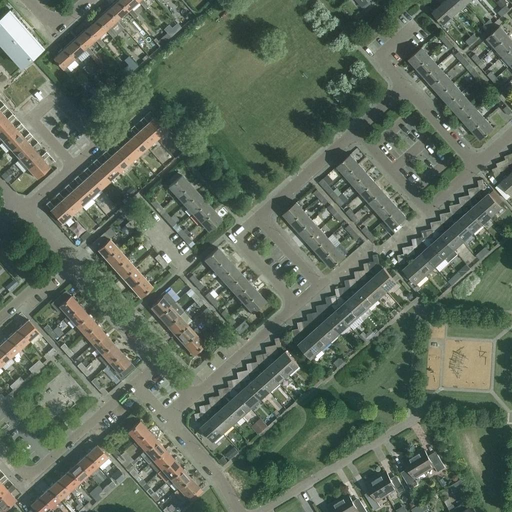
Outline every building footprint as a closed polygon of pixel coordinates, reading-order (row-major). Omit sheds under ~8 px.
[(117,20),(124,28),(127,25),(120,17),(127,11),(128,11),(118,0),(107,10),(117,20)] [(128,11),(127,11),(134,18),(137,16),(131,8),(138,1),(137,0),(118,0),(128,11)] [(137,0),(138,1),(145,9),(148,6),(143,0),(137,0)] [(459,10),(450,0),(445,0),(440,4),(451,17),(459,10)] [(467,3),(465,0),(450,0),(459,10),(467,3)] [(451,17),(440,4),(432,12),(443,24),(451,17)] [(0,34),(18,54),(13,58),(20,66),(41,47),(9,10),(0,17),(0,34)] [(106,30),(113,38),(116,35),(109,27),(117,20),(107,10),(97,19),(106,30)] [(95,39),(95,40),(102,47),(105,45),(98,37),(106,30),(97,19),(86,29),(95,39)] [(495,47),(508,35),(500,26),(486,37),(495,47)] [(84,49),(91,57),(94,54),(87,46),(95,40),(95,39),(86,29),(75,39),(84,49)] [(289,44),(308,63),(316,55),(299,38),(298,39),(292,33),(286,39),(290,43),(289,44)] [(444,43),(448,40),(443,34),(439,37),(444,43)] [(511,39),(508,35),(495,47),(503,56),(511,47),(511,39)] [(73,59),(80,67),(83,64),(76,56),(84,49),(75,39),(64,48),(73,59)] [(448,40),(444,43),(450,49),(453,46),(448,40)] [(488,49),(493,56),(497,52),(492,46),(488,49)] [(271,152),(282,165),(336,120),(323,105),(316,111),(302,94),(342,60),(331,47),(239,125),(257,147),(274,132),(282,142),(271,152)] [(417,68),(430,56),(422,47),(408,59),(417,68)] [(511,47),(503,56),(511,65),(511,63),(511,47)] [(73,59),(64,48),(53,58),(62,69),(69,76),(72,74),(66,66),(73,59)] [(460,61),(464,57),(459,51),(455,55),(460,61)] [(477,63),(480,59),(475,53),(471,57),(477,63)] [(430,56),(417,68),(424,77),(438,65),(430,56)] [(464,57),(460,61),(465,67),(469,63),(464,57)] [(480,59),(477,63),(482,69),(486,65),(480,59)] [(127,64),(132,70),(137,66),(132,60),(127,64)] [(438,65),(424,77),(432,86),(446,74),(438,65)] [(480,75),(474,69),(471,73),(476,79),(480,75)] [(491,71),(487,75),(492,81),(496,77),(491,71)] [(446,74),(432,86),(440,95),(454,83),(446,74)] [(481,85),(485,81),(480,75),(476,79),(481,85)] [(492,81),(498,86),(501,83),(496,77),(492,81)] [(454,83),(440,95),(448,103),(462,92),(454,83)] [(492,97),(496,93),(490,87),(487,91),(492,97)] [(508,98),(511,95),(507,89),(503,92),(508,98)] [(105,95),(100,90),(88,100),(93,105),(105,95)] [(462,92),(448,103),(456,112),(469,101),(462,92)] [(496,93),(492,97),(497,103),(501,99),(496,93)] [(469,101),(456,112),(464,121),(477,109),(469,101)] [(503,109),(508,115),(511,112),(506,105),(503,109)] [(477,109),(464,121),(472,130),(485,118),(477,109)] [(7,119),(0,125),(0,137),(2,140),(16,128),(10,122),(15,117),(12,114),(7,119)] [(157,139),(167,130),(154,116),(154,117),(148,122),(143,117),(140,120),(145,125),(157,139)] [(485,118),(472,130),(480,139),(494,128),(485,118)] [(16,128),(2,140),(11,150),(24,138),(24,137),(18,131),(24,127),(21,123),(16,128)] [(136,133),(148,147),(157,139),(145,125),(139,131),(134,126),(131,128),(135,134),(136,133)] [(24,138),(11,150),(19,159),(32,147),(27,141),(32,136),(29,133),(24,137),(24,138)] [(126,142),(138,155),(148,147),(136,133),(135,134),(129,139),(125,134),(121,137),(126,142)] [(41,156),(35,150),(40,145),(38,142),(32,147),(19,159),(27,168),(41,156)] [(126,142),(120,148),(115,142),(112,145),(117,150),(129,164),(138,155),(126,142)] [(107,159),(119,172),(129,164),(117,150),(110,156),(106,151),(103,154),(107,159)] [(27,168),(36,178),(50,166),(50,165),(49,166),(44,159),(49,155),(46,152),(41,156),(27,168)] [(345,175),(358,163),(350,154),(337,166),(345,175)] [(107,159),(101,164),(96,159),(93,162),(98,167),(110,181),(119,172),(107,159)] [(358,163),(345,175),(353,184),(366,172),(358,163)] [(98,167),(92,173),(87,167),(84,170),(88,176),(88,175),(100,189),(110,181),(98,167)] [(361,193),(374,181),(366,172),(353,184),(361,193)] [(177,195),(190,183),(181,174),(168,186),(177,195)] [(88,175),(88,176),(82,181),(78,176),(74,179),(79,184),(91,197),(100,189),(88,175)] [(511,179),(508,175),(495,187),(506,199),(511,193),(511,179)] [(322,178),(319,182),(324,188),(328,185),(322,178)] [(369,202),(382,190),(374,181),(361,193),(369,202)] [(185,204),(198,192),(190,183),(177,195),(185,204)] [(68,184),(65,187),(70,192),(82,206),(91,197),(79,184),(73,189),(68,184)] [(135,188),(139,193),(144,189),(140,184),(135,188)] [(313,192),(319,198),(322,195),(317,189),(313,192)] [(377,210),(390,199),(382,190),(369,202),(377,210)] [(330,194),(335,200),(339,197),(333,191),(330,194)] [(60,201),(72,214),(82,206),(70,192),(63,198),(59,193),(56,195),(60,201)] [(192,213),(206,201),(198,192),(185,204),(192,213)] [(479,201),(491,216),(501,207),(489,193),(479,201)] [(322,195),(319,198),(324,204),(328,201),(322,195)] [(344,203),(339,197),(335,200),(340,206),(344,203)] [(154,199),(150,202),(156,208),(160,205),(154,199)] [(385,219),(398,207),(390,199),(377,210),(385,219)] [(60,201),(54,206),(49,201),(46,204),(50,209),(62,223),(72,214),(60,201)] [(200,222),(214,210),(206,201),(192,213),(200,222)] [(469,210),(482,224),(491,216),(479,201),(469,210)] [(291,223),(304,211),(296,202),(283,213),(291,223)] [(333,207),(329,210),(334,216),(338,213),(333,207)] [(406,217),(398,207),(385,219),(393,228),(406,217)] [(504,207),(493,217),(499,223),(509,213),(504,207)] [(161,214),(167,220),(170,217),(175,213),(170,208),(165,211),(161,214)] [(349,208),(345,212),(351,218),(354,214),(349,208)] [(214,210),(200,222),(209,231),(222,219),(214,210)] [(460,218),(473,232),(482,224),(469,210),(460,218)] [(304,211),(291,223),(299,231),(312,220),(304,211)] [(340,222),(344,219),(338,213),(334,216),(340,222)] [(356,224),(360,220),(354,214),(351,218),(356,224)] [(170,217),(167,220),(172,226),(176,223),(170,217)] [(450,227),(463,241),(473,232),(460,218),(450,227)] [(312,220),(299,231),(307,240),(320,228),(312,220)] [(134,226),(129,221),(125,224),(130,230),(134,226)] [(345,228),(350,234),(354,230),(349,225),(345,228)] [(367,235),(370,232),(365,226),(361,229),(367,235)] [(97,249),(106,259),(118,248),(110,238),(115,233),(110,227),(92,244),(97,250),(97,249)] [(441,235),(454,249),(463,241),(450,227),(441,235)] [(315,249),(328,237),(320,228),(307,240),(315,249)] [(181,229),(177,232),(182,238),(186,235),(181,229)] [(354,230),(350,234),(356,240),(360,237),(354,230)] [(186,235),(182,238),(188,244),(196,237),(191,231),(186,235)] [(372,241),(376,238),(370,232),(367,235),(372,241)] [(138,238),(142,244),(146,240),(142,235),(138,238)] [(432,243),(444,257),(448,262),(457,253),(454,249),(441,235),(432,243)] [(323,258),(336,246),(328,237),(315,249),(323,258)] [(146,240),(142,244),(147,249),(151,245),(146,240)] [(422,252),(435,266),(444,257),(432,243),(422,252)] [(344,256),(336,246),(323,258),(331,267),(344,256)] [(212,268),(226,256),(217,247),(204,259),(212,268)] [(115,268),(127,257),(118,248),(106,259),(115,268)] [(413,260),(425,274),(435,266),(422,252),(413,260)] [(158,254),(155,257),(159,262),(163,259),(158,254)] [(226,256),(212,268),(220,277),(234,265),(226,256)] [(127,257),(115,268),(123,278),(135,267),(127,257)] [(163,259),(159,262),(164,268),(168,264),(163,259)] [(416,283),(425,274),(413,260),(403,269),(412,279),(408,282),(416,291),(420,288),(416,283)] [(234,265),(220,277),(228,286),(242,274),(234,265)] [(135,267),(123,278),(131,287),(144,276),(135,267)] [(374,276),(387,290),(396,282),(384,267),(374,276)] [(195,284),(198,281),(193,274),(189,278),(195,284)] [(242,274),(228,286),(236,295),(249,283),(242,274)] [(144,276),(131,287),(140,297),(152,286),(144,276)] [(364,285),(377,299),(387,290),(374,276),(364,285)] [(203,286),(198,281),(195,284),(200,290),(203,286)] [(249,283),(236,295),(244,303),(257,292),(249,283)] [(377,299),(364,285),(355,293),(368,307),(377,299)] [(62,309),(68,315),(79,304),(71,295),(70,295),(66,290),(50,303),(59,313),(62,309)] [(159,316),(176,301),(167,292),(150,307),(159,316)] [(190,296),(195,301),(199,298),(194,292),(190,296)] [(210,302),(214,298),(209,292),(205,295),(210,302)] [(257,292),(244,303),(252,313),(266,301),(257,292)] [(368,307),(355,293),(346,301),(358,315),(368,307)] [(195,301),(200,306),(203,303),(199,298),(195,301)] [(215,307),(219,304),(214,298),(210,302),(215,307)] [(176,301),(159,316),(167,326),(179,315),(184,311),(176,301)] [(336,310),(349,324),(358,315),(346,301),(336,310)] [(79,304),(68,315),(64,318),(68,322),(71,319),(76,324),(88,314),(79,304)] [(226,319),(230,316),(224,310),(221,313),(226,319)] [(349,324),(336,310),(327,318),(339,332),(349,324)] [(211,311),(207,315),(212,320),(216,317),(211,311)] [(84,334),(96,323),(88,314),(76,324),(84,334)] [(176,335),(188,324),(179,315),(167,326),(176,335)] [(231,325),(235,322),(230,316),(226,319),(231,325)] [(216,317),(212,320),(216,325),(220,322),(216,317)] [(330,341),(339,332),(327,318),(317,326),(330,341)] [(18,328),(29,340),(39,331),(28,319),(18,328)] [(248,325),(244,320),(235,328),(239,334),(248,325)] [(84,334),(93,343),(105,333),(96,323),(84,334)] [(48,333),(52,329),(47,324),(43,327),(48,333)] [(184,345),(196,334),(188,324),(176,335),(184,345)] [(330,341),(317,326),(308,335),(321,349),(330,341)] [(29,340),(18,328),(9,336),(20,349),(29,340)] [(56,334),(52,329),(48,333),(52,338),(56,334)] [(365,330),(360,334),(367,342),(377,334),(372,329),(368,333),(365,330)] [(170,331),(165,335),(170,341),(175,337),(170,331)] [(101,353),(113,342),(105,333),(93,343),(101,353)] [(196,334),(184,345),(193,354),(205,344),(196,334)] [(324,353),(321,349),(308,335),(298,343),(311,358),(315,354),(319,358),(324,353)] [(0,344),(0,345),(10,357),(20,349),(9,336),(0,344)] [(113,342),(101,353),(97,356),(106,366),(122,352),(113,342)] [(65,351),(68,348),(64,343),(60,346),(65,351)] [(0,364),(1,365),(10,357),(0,345),(0,364)] [(56,351),(53,347),(47,352),(51,356),(56,351)] [(69,357),(73,353),(68,348),(65,351),(69,357)] [(276,359),(289,373),(298,365),(286,351),(276,359)] [(122,352),(106,366),(109,369),(112,367),(116,371),(113,373),(119,380),(135,367),(130,361),(122,352)] [(201,366),(208,360),(205,356),(198,363),(201,366)] [(289,373),(276,359),(267,368),(279,382),(289,373)] [(39,360),(34,364),(37,368),(42,363),(39,360)] [(81,370),(85,367),(81,362),(77,365),(81,370)] [(34,364),(28,369),(32,373),(37,368),(34,364)] [(86,376),(90,372),(86,367),(85,367),(81,370),(86,376)] [(279,382),(267,368),(257,376),(270,390),(279,382)] [(23,380),(20,376),(15,381),(18,385),(23,380)] [(270,390),(257,376),(248,384),(260,399),(270,390)] [(99,390),(102,386),(94,377),(91,381),(99,390)] [(18,385),(15,381),(9,386),(13,389),(18,385)] [(238,393),(251,407),(260,399),(248,384),(238,393)] [(229,401),(242,416),(251,407),(238,393),(229,401)] [(220,410),(232,424),(242,416),(229,401),(220,410)] [(232,424),(220,410),(210,418),(223,432),(232,424)] [(223,432),(210,418),(200,427),(213,441),(223,432)] [(136,441),(148,430),(140,420),(131,427),(127,423),(121,428),(129,437),(131,435),(136,441)] [(148,430),(136,441),(144,450),(157,439),(148,430)] [(144,450),(153,459),(165,448),(157,439),(144,450)] [(87,453),(98,465),(107,457),(96,444),(87,453)] [(153,459),(161,469),(174,458),(165,448),(153,459)] [(413,454),(424,472),(434,466),(437,472),(445,467),(437,454),(431,458),(429,458),(423,448),(413,454)] [(112,453),(117,458),(120,454),(116,449),(112,453)] [(98,465),(87,453),(77,461),(88,474),(98,465)] [(117,458),(121,463),(125,460),(120,454),(117,458)] [(424,472),(413,454),(403,460),(409,469),(409,471),(408,471),(402,475),(410,488),(418,483),(414,478),(424,472)] [(174,458),(161,469),(170,478),(182,467),(174,458)] [(88,474),(77,461),(68,470),(79,482),(88,474)] [(126,467),(129,471),(129,472),(133,477),(137,473),(133,469),(136,466),(131,462),(126,467)] [(182,467),(170,478),(166,482),(169,485),(173,482),(178,488),(190,477),(182,467)] [(59,478),(69,491),(79,482),(68,470),(59,478)] [(376,477),(386,494),(396,489),(399,493),(405,489),(398,478),(393,481),(391,480),(386,471),(376,477)] [(125,476),(121,472),(116,477),(119,481),(125,476)] [(142,479),(138,473),(134,477),(138,482),(142,479)] [(190,477),(178,488),(187,497),(199,486),(190,477)] [(376,500),(386,494),(376,477),(366,483),(371,492),(371,494),(366,497),(374,510),(380,506),(376,500)] [(49,487),(60,499),(69,491),(59,478),(49,487)] [(13,484),(7,489),(0,495),(0,508),(2,511),(16,499),(16,498),(15,499),(10,493),(16,487),(13,484)] [(107,485),(102,489),(106,493),(111,488),(107,485)] [(40,495),(51,507),(60,499),(49,487),(40,495)] [(146,490),(150,496),(154,492),(150,487),(146,490)] [(106,493),(102,489),(97,494),(100,498),(106,493)] [(316,491),(310,495),(320,510),(326,507),(316,491)] [(150,496),(155,501),(159,497),(154,492),(150,496)] [(338,500),(345,511),(357,511),(358,511),(366,511),(367,511),(360,500),(355,503),(354,503),(348,494),(338,500)] [(45,511),(51,507),(40,495),(30,504),(37,511),(45,511)] [(345,511),(338,500),(328,506),(331,511),(345,511)] [(87,510),(92,505),(89,501),(83,506),(87,510)] [(448,508),(450,511),(477,511),(473,504),(468,508),(464,502),(455,508),(453,504),(448,508)]
